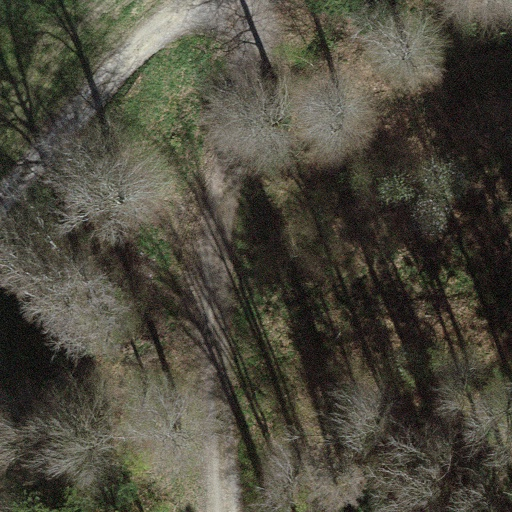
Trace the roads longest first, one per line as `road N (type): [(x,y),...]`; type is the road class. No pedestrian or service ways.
road 1 (track): [(208,511),(208,206),(254,0)]
road 2 (track): [(199,0),(0,213)]
